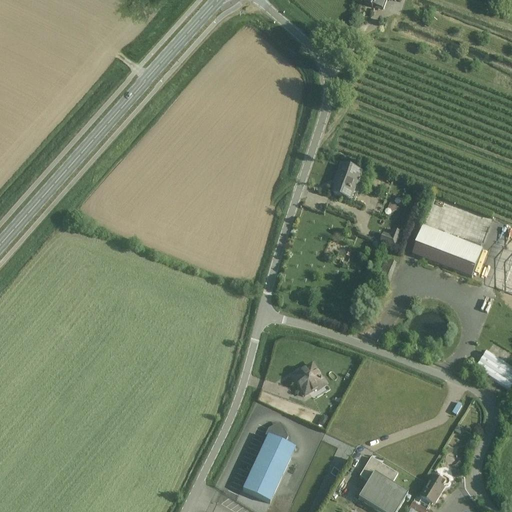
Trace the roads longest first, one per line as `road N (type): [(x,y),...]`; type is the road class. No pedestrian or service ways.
road 1 (unclassified): [(492,511),(475,472),(493,416),(488,398),(261,312)]
road 2 (tertiary): [(261,312),(322,116),(326,67),(260,0)]
road 3 (primary): [(0,245),(220,0)]
road 4 (tertiary): [(184,511),(229,418),(261,312)]
